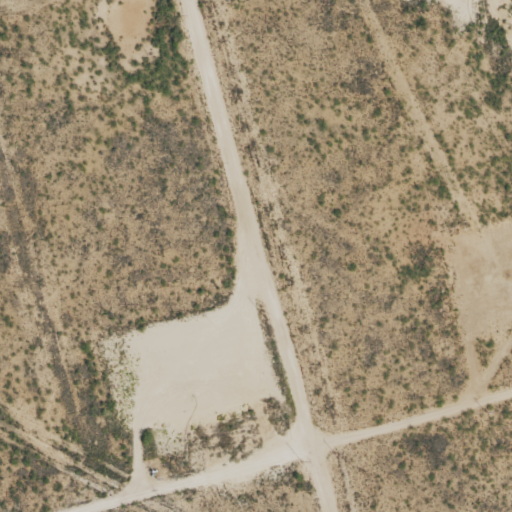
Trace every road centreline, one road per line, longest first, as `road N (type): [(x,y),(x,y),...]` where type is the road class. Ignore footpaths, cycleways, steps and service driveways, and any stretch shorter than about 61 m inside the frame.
road 1 (track): [(267,511),(134,0)]
road 2 (track): [(258,480),(511,405)]
